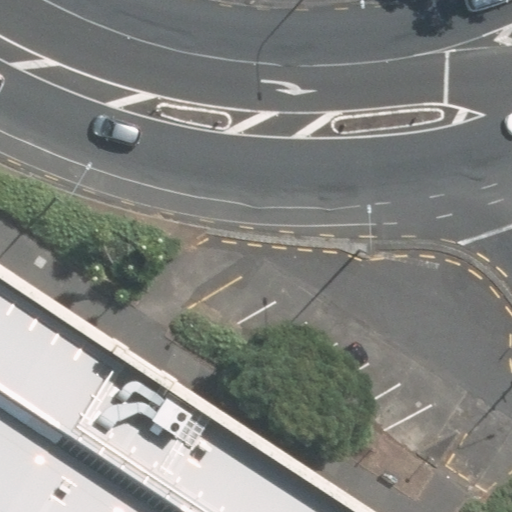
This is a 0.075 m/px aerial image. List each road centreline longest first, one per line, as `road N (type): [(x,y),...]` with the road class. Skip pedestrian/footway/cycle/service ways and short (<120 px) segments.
road 1 (trunk): [(511,149),(383,169),(267,163),(172,134),(73,74)]
road 2 (trunk): [(73,74),(204,82),(365,74),(511,36)]
